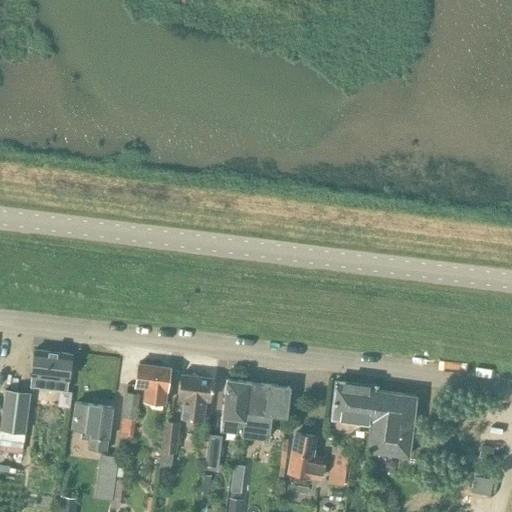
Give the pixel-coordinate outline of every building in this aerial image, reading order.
[(34,350),(30,387),(67,391),(71,354),(34,350)] [(138,363),(136,383),(135,386),(145,387),(143,400),(165,403),(166,390),(167,390),(170,367),(138,363)] [(181,374),(179,394),(178,397),(183,397),(181,417),(203,420),(205,400),(209,400),(209,398),(212,378),(181,374)] [(221,422),(220,431),(230,433),(240,434),(241,424),(246,382),(226,379),(224,396),(221,422)] [(376,390),(376,386),(335,381),(330,419),(370,425),(371,425),(376,390)] [(241,424),(240,434),(241,434),(241,435),(268,439),(271,415),(286,417),(289,387),(246,382),(241,424)] [(4,388),(0,424),(0,429),(25,432),(30,391),(4,388)] [(416,395),(376,390),(371,425),(370,425),(367,450),(408,456),(416,395)] [(126,393),(120,439),(133,440),(139,394),(126,393)] [(76,402),(73,422),(72,428),(82,429),(81,439),(89,440),(89,442),(90,442),(89,449),(105,452),(112,407),(76,402)] [(179,422),(165,421),(163,421),(157,467),(169,468),(171,452),(175,452),(179,422)] [(295,433),(292,452),(288,472),(320,478),(323,463),(311,461),(315,436),(295,433)] [(209,435),(207,455),(217,456),(219,440),(219,441),(219,436),(209,435)] [(196,447),(195,455),(206,456),(208,441),(197,440),(196,447)] [(479,455),(479,456),(484,457),(492,458),(494,447),(481,445),(479,455)] [(343,485),(348,453),(332,451),(328,483),(343,485)] [(98,455),(92,499),(110,501),(116,458),(98,455)] [(471,470),(470,475),(481,477),(483,466),(472,463),(471,470)]
